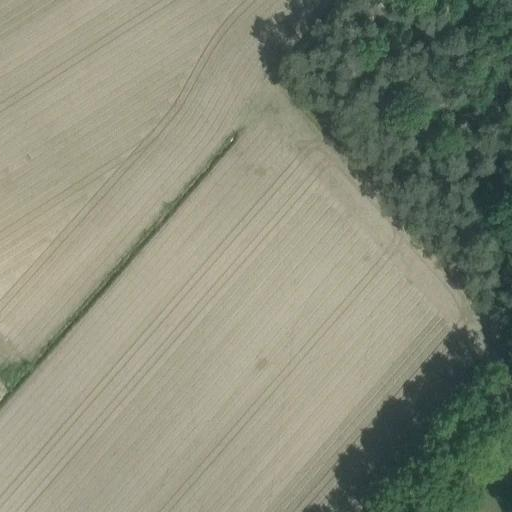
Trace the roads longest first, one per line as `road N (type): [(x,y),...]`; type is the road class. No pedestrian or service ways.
road 1 (track): [(511,330),(276,84)]
road 2 (track): [(409,511),(511,391)]
